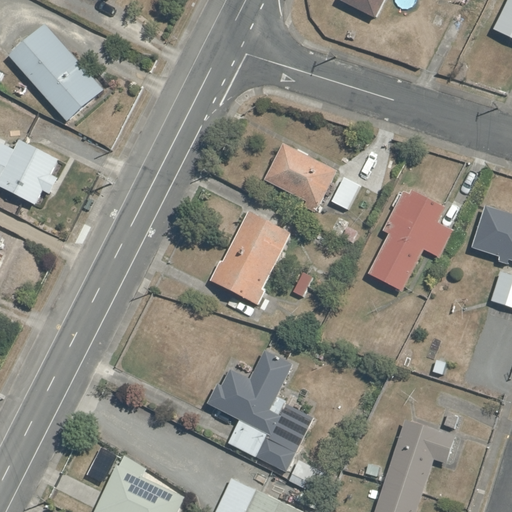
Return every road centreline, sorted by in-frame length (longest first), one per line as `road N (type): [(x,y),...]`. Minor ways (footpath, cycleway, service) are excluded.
road 1 (unclassified): [(222,47),(0,486)]
road 2 (residential): [(222,47),(511,139)]
